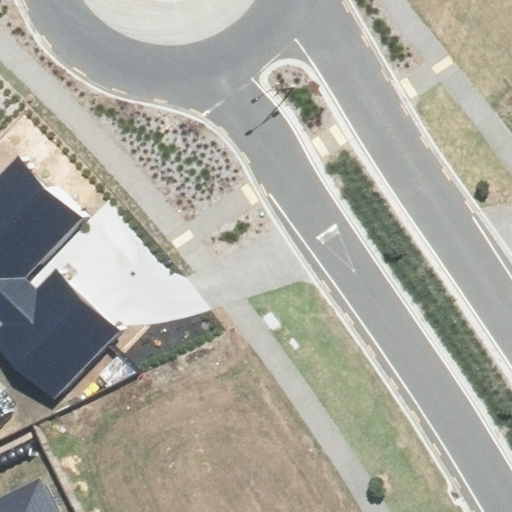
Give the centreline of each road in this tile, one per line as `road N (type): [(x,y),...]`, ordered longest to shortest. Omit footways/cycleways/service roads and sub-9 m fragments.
road 1 (tertiary): [(507,511),(419,364),(214,69)]
road 2 (tertiary): [(306,0),(511,323)]
road 3 (tertiary): [(214,69),(161,77),(109,63),(67,31),(49,0)]
